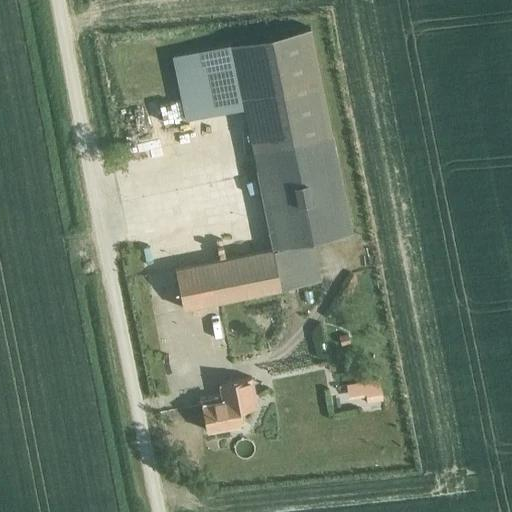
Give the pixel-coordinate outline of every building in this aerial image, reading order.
[(310,26),(172,54),(185,119),(244,107),(272,247),(351,231),(331,132),(332,132),(310,26)] [(322,280),(314,240),(273,248),(175,268),(183,308),(281,288),(322,280)] [(348,334),(340,336),(342,345),(350,343),(348,334)] [(242,423),(239,409),(257,405),(251,377),(219,383),(222,399),(201,403),(206,430),(242,423)] [(381,380),(365,382),(368,400),(384,398),(381,380)]
